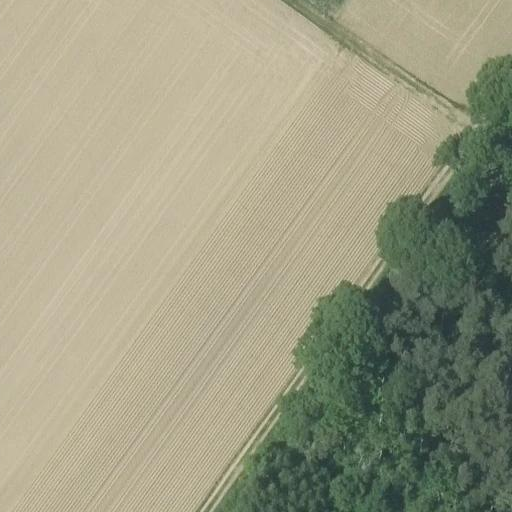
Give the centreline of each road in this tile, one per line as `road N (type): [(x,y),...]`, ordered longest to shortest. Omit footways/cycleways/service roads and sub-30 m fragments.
road 1 (track): [(228,511),(511,122)]
road 2 (track): [(290,0),(494,146)]
